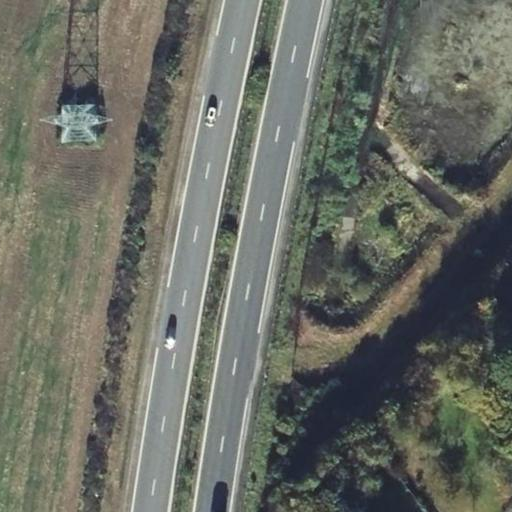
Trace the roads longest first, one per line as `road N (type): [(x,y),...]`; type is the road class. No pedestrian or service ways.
road 1 (trunk): [(211,511),(306,0)]
road 2 (trunk): [(242,0),(148,511)]
